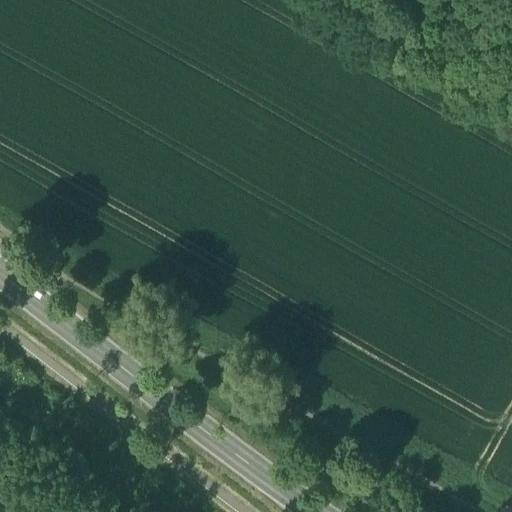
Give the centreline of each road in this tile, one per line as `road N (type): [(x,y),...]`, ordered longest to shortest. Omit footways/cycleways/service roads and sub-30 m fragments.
road 1 (secondary): [(320,511),(0,268)]
road 2 (track): [(511,109),(322,0)]
